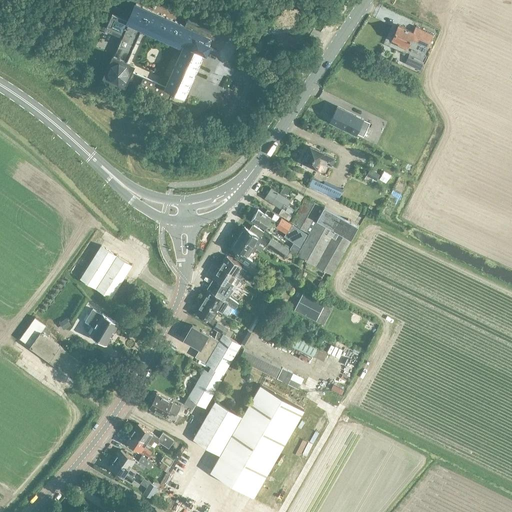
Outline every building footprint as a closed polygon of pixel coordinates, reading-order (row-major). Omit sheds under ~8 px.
[(138,87),(184,107),(189,96),(189,95),(188,97),(185,95),(204,51),(206,51),(210,43),(208,42),(210,37),(213,38),(212,39),(213,40),(216,33),(217,33),(218,33),(219,33),(219,32),(219,30),(219,29),(218,29),(218,28),(221,24),(219,23),(219,25),(190,12),(184,25),(135,3),(127,22),(113,16),(108,29),(123,35),(115,54),(114,54),(104,76),(111,79),(111,83),(115,84),(119,82),(125,85),(131,72),(143,77),(139,87),(138,86),(138,87)] [(423,45),(429,32),(416,26),(413,32),(399,25),(393,38),(402,42),(401,44),(407,47),(411,39),(423,45)] [(404,64),(420,71),(424,62),(409,55),(404,64)] [(337,106),(330,120),(364,136),(370,122),(337,106)] [(304,162),(317,167),(319,162),(325,165),(327,161),(331,163),(333,157),(310,146),(304,162)] [(374,160),(371,167),(354,160),(344,182),(345,182),(342,190),(324,182),(327,175),(316,170),(313,178),(312,177),(309,185),(317,189),(332,196),(332,195),(342,199),(345,194),(357,199),(357,198),(389,212),(406,174),(374,160)] [(285,184),(281,191),(287,195),(291,188),(285,184)] [(264,197),(281,208),(284,203),(287,205),(290,200),(271,188),(264,197)] [(309,233),(324,206),(306,196),(291,222),(309,233)] [(297,254),(331,273),(332,274),(359,225),(324,205),(324,206),(309,233),(297,254)] [(292,214),(284,209),(282,208),(278,213),(289,220),(290,218),(292,219),(294,216),(292,215),(292,214)] [(281,217),(278,216),(275,220),(271,218),(272,217),(257,209),(251,219),(269,231),(272,224),(276,226),(285,233),(284,236),(300,246),(307,234),(292,223),(281,217)] [(261,236),(263,232),(264,231),(263,230),(253,224),(249,229),(244,226),(238,237),(256,248),(260,251),(264,246),(259,243),(263,237),(261,236)] [(256,248),(238,237),(231,247),(237,251),(235,255),(245,262),(245,261),(254,267),(255,267),(258,262),(247,255),(249,250),(253,253),(256,248)] [(285,256),(289,248),(272,237),(267,245),(285,256)] [(80,278),(111,297),(132,264),(101,245),(80,278)] [(220,265),(235,275),(242,264),(227,255),(220,265)] [(245,261),(245,262),(242,266),(255,275),(256,273),(258,275),(261,271),(255,267),(254,267),(245,261)] [(225,293),(229,296),(230,296),(234,289),(240,278),(235,275),(220,265),(219,268),(217,267),(213,273),(214,274),(213,277),(222,282),(218,289),(225,294),(225,293)] [(203,300),(218,309),(224,301),(235,308),(239,302),(235,299),(230,296),(229,296),(225,293),(225,294),(223,298),(210,289),(203,300)] [(294,309),(316,320),(320,322),(327,310),(325,309),(327,305),(325,303),(303,292),(294,309)] [(215,315),(218,309),(203,300),(196,311),(214,322),(217,316),(215,315)] [(89,334),(107,344),(119,322),(102,312),(101,314),(92,308),(85,320),(94,326),(89,334)] [(35,317),(20,338),(30,345),(30,346),(72,376),(83,361),(41,331),(46,325),(35,317)] [(59,322),(63,329),(71,325),(66,317),(59,322)] [(223,381),(224,380),(227,373),(225,371),(229,365),(231,367),(244,345),(241,344),(242,343),(225,334),(218,330),(213,337),(192,324),(183,339),(200,348),(196,356),(206,362),(212,365),(208,371),(222,379),(221,380),(223,381)] [(225,334),(228,330),(218,324),(215,329),(218,330),(225,334)] [(295,336),(291,346),(314,354),(318,345),(295,336)] [(276,377),(281,367),(243,349),(239,359),(276,377)] [(290,378),(293,372),(282,367),(277,378),(298,388),(301,383),(290,378)] [(206,407),(221,380),(222,379),(208,371),(204,368),(187,397),(206,407)] [(304,409),(298,406),(260,384),(241,415),(238,413),(215,400),(193,438),(237,464),(264,479),(304,409)] [(165,415),(168,410),(176,415),(181,406),(172,401),(157,393),(150,407),(165,415)] [(158,443),(159,441),(169,448),(174,440),(162,432),(159,437),(138,423),(132,432),(147,442),(151,445),(154,441),(158,443)] [(147,442),(132,432),(126,441),(149,456),(152,451),(145,446),(147,442)] [(121,449),(115,458),(130,468),(133,464),(142,470),(145,465),(148,467),(151,462),(144,458),(140,462),(121,449)] [(170,466),(174,460),(165,454),(161,460),(170,466)] [(109,467),(124,477),(131,482),(135,478),(127,472),(130,468),(115,458),(109,467)] [(151,497),(157,487),(150,482),(143,492),(151,497)]
